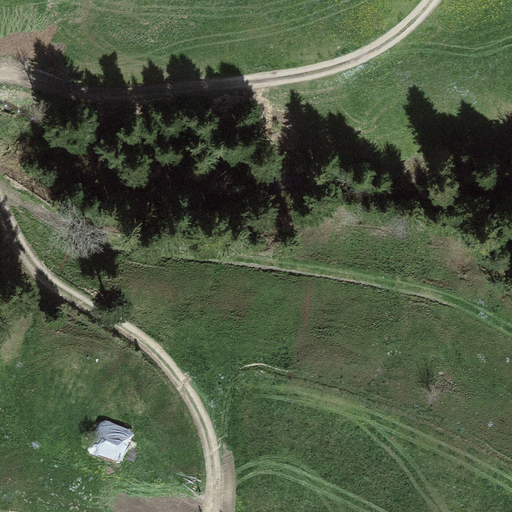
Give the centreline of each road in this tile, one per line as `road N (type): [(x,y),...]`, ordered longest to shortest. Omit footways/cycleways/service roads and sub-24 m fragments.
road 1 (track): [(0,123),(82,98),(319,66),(382,40),(425,0)]
road 2 (track): [(212,511),(210,459),(193,404),(153,358),(0,266)]
